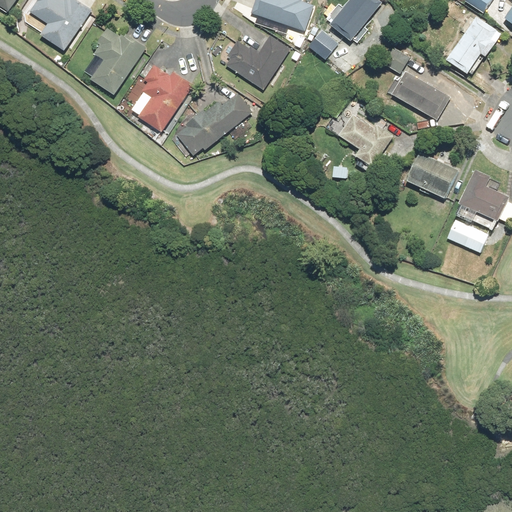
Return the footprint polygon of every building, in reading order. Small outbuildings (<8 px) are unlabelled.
[(0,0),(0,5),(8,11),(15,0),(0,0)] [(62,0),(38,0),(31,13),(48,23),(40,35),(65,51),(91,8),(77,0),(65,0),(65,2),(62,0)] [(300,0),(254,0),(251,13),(306,29),(313,5),(300,2),(300,0)] [(351,40),(380,3),(376,0),(350,0),(331,25),(351,40)] [(491,0),(466,0),(465,2),(482,13),(491,0)] [(484,57),(501,34),(477,17),(446,59),(468,75),(482,55),(484,57)] [(115,94),(145,46),(125,33),(121,39),(107,30),(93,52),(104,60),(92,79),(115,94)] [(321,30),(308,46),(325,60),(338,44),(321,30)] [(237,42),(228,56),(232,58),(227,66),(263,90),(290,50),(270,37),(260,53),(251,47),(249,50),(237,42)] [(402,61),(387,52),(381,62),(395,71),(402,61)] [(172,76),(155,65),(145,79),(149,81),(141,92),(144,93),(132,110),(159,130),(192,84),(175,72),(172,76)] [(491,86),(476,70),(470,76),(484,92),(491,86)] [(407,73),(395,96),(438,120),(450,97),(407,73)] [(178,134),(193,155),(204,147),(206,149),(252,112),(238,94),(222,107),(218,102),(205,113),(203,110),(185,124),(187,126),(178,134)] [(326,127),(339,135),(359,148),(355,155),(373,167),(391,139),(353,114),(327,95),(319,106),(333,115),(326,127)] [(419,152),(406,180),(446,198),(458,170),(419,152)] [(347,168),(333,167),(332,176),(347,177),(347,168)] [(501,183),(475,170),(453,215),(491,233),(499,218),(509,223),(511,217),(511,203),(506,201),(509,196),(497,190),(501,183)] [(455,220),(447,238),(481,253),(489,235),(455,220)]
